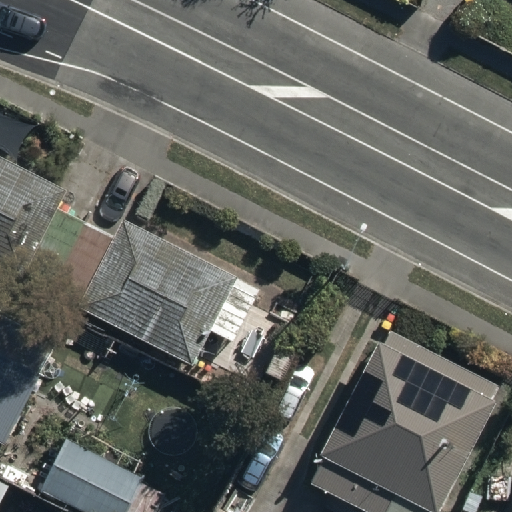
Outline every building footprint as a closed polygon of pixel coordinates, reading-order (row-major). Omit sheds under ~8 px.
[(0,153),(0,266),(19,276),(64,185),(0,153)] [(230,271),(126,219),(83,305),(187,357),(230,271)] [(0,433),(6,436),(57,335),(0,306),(0,433)] [(384,324),(312,453),(314,480),(372,511),(437,511),(505,390),(384,324)] [(67,433),(41,480),(98,511),(162,511),(174,491),(67,433)]
